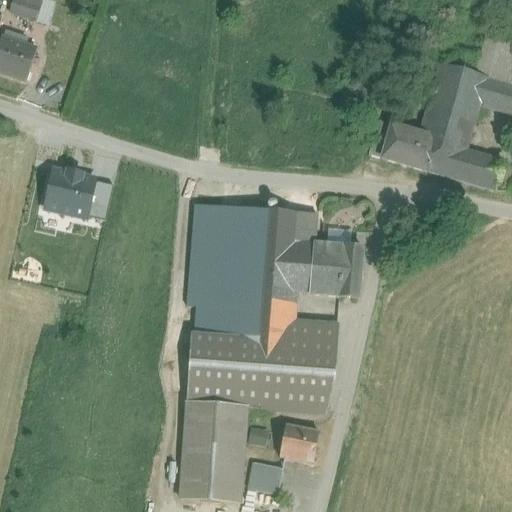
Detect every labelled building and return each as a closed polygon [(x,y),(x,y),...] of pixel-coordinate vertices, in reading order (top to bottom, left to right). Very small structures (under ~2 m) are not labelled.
[(17,0),(12,14),(40,24),(48,0),(17,0)] [(379,60),(437,76),(440,68),(444,53),(385,37),(379,60)] [(511,46),(485,39),(474,78),(487,81),(511,88),(511,46)] [(36,52),(1,41),(0,43),(0,76),(26,85),(36,52)] [(467,154),(479,109),(487,81),(474,78),(440,68),(437,76),(420,137),(419,140),(467,154)] [(479,109),(511,117),(511,88),(487,81),(479,109)] [(382,161),(391,128),(378,124),(368,158),(382,161)] [(467,154),(419,140),(420,137),(391,128),(382,161),(382,162),(427,175),(427,174),(460,184),(478,189),(486,160),(467,154)] [(44,210),(99,220),(109,172),(53,161),(44,210)] [(318,218),(205,209),(195,339),(191,339),(187,406),(247,411),(324,417),(334,379),(335,363),(337,330),(289,327),(288,336),(270,335),(274,295),(291,297),(292,297),(292,295),(309,297),(314,247),(315,247),(318,218)] [(315,247),(314,247),(309,297),(358,301),(363,251),(315,247)] [(247,411),(187,406),(180,502),(240,506),(247,411)] [(319,435),(286,428),(279,461),(313,467),(319,435)] [(281,496),(285,468),(256,464),(252,491),(281,496)]
